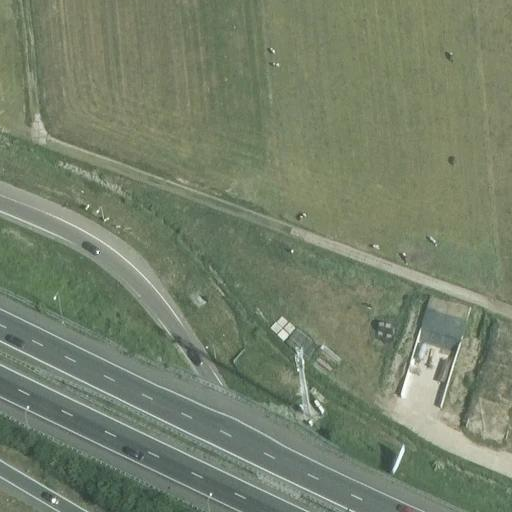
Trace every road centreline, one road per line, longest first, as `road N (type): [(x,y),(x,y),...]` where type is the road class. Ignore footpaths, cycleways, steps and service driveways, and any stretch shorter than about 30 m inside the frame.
road 1 (motorway): [(292,511),(138,284),(68,230),(0,201)]
road 2 (motorway): [(390,511),(0,325)]
road 3 (motorway): [(0,381),(272,511)]
